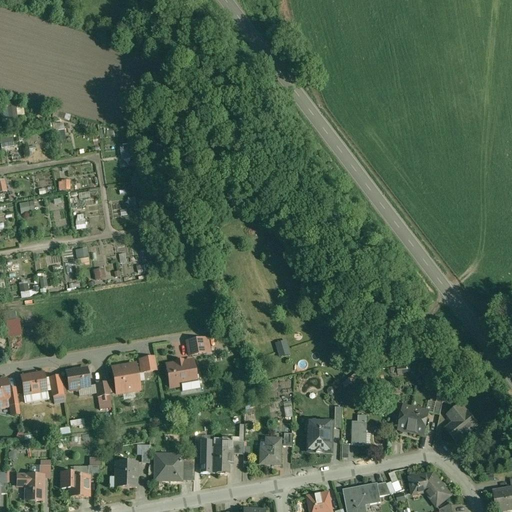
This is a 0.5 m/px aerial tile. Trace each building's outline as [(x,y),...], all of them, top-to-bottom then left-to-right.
[(3,108),(4,119),(26,117),(26,107),(3,108)] [(61,141),(68,140),(65,129),(59,130),(61,141)] [(3,139),(5,149),(17,147),(15,137),(3,139)] [(124,160),(134,157),(131,147),(121,150),(124,160)] [(0,189),(1,194),(10,192),(7,180),(0,181),(0,189)] [(36,201),(21,204),(23,214),(38,211),(36,201)] [(78,216),(79,229),(87,228),(86,215),(78,216)] [(104,264),(104,247),(92,247),(91,264),(104,264)] [(106,258),(116,257),(115,247),(105,248),(106,258)] [(77,250),(78,259),(90,257),(89,248),(77,250)] [(59,255),(49,255),(49,263),(59,262),(59,255)] [(97,280),(107,279),(107,269),(96,270),(97,280)] [(23,298),(41,295),(39,280),(20,283),(23,298)] [(7,320),(19,319),(19,311),(7,312),(7,320)] [(27,337),(22,318),(8,322),(13,340),(27,337)] [(289,340),(277,343),(281,357),(293,354),(289,340)] [(203,341),(187,343),(190,357),(206,354),(203,341)] [(155,359),(140,361),(142,374),(157,372),(155,359)] [(193,363),(167,367),(170,389),(181,387),(182,393),(200,390),(198,382),(196,382),(193,363)] [(135,366),(112,370),(117,395),(123,394),(125,392),(132,391),(134,393),(139,392),(135,366)] [(353,369),(338,379),(341,384),(356,374),(353,369)] [(87,370),(66,374),(69,391),(71,392),(79,391),(80,389),(90,387),(87,370)] [(43,375),(21,378),(24,396),(46,392),(43,375)] [(61,378),(49,380),(52,397),(64,395),(61,378)] [(7,381),(0,381),(0,401),(9,400),(10,399),(8,391),(7,381)] [(108,384),(96,386),(99,404),(112,402),(108,384)] [(19,405),(16,389),(8,391),(10,399),(9,400),(10,407),(19,405)] [(445,393),(439,392),(437,403),(443,405),(445,393)] [(443,405),(437,403),(434,414),(440,416),(440,415),(443,405)] [(285,405),(288,417),(296,416),(293,404),(285,405)] [(468,413),(462,405),(452,413),(458,421),(447,430),(456,443),(479,425),(469,413),(468,413)] [(429,413),(404,408),(399,430),(424,436),(429,413)] [(359,424),(354,423),(353,445),(365,445),(366,417),(359,417),(359,424)] [(333,423),(309,422),(309,423),(311,423),(311,434),(309,434),(308,453),(332,454),(333,423)] [(493,431),(485,422),(476,432),(484,440),(493,431)] [(293,435),(285,434),(284,447),(292,448),(293,435)] [(232,439),(222,439),(222,451),(210,451),(210,442),(199,442),(199,476),(228,476),(228,464),(232,464),(232,456),(232,443),(232,439)] [(281,440),(266,439),(265,454),(260,454),(260,465),(280,466),(281,440)] [(244,443),(232,443),(232,456),(244,456),(244,443)] [(345,459),(353,458),(352,444),(344,445),(345,459)] [(150,451),(142,451),(142,464),(150,464),(150,451)] [(182,457),(156,457),(155,482),(181,482),(182,461),(182,457)] [(195,461),(182,461),(181,482),(194,482),(195,461)] [(136,464),(117,463),(116,488),(136,489),(136,464)] [(51,467),(40,467),(40,477),(44,477),(44,480),(50,480),(51,467)] [(100,467),(88,467),(88,476),(89,477),(89,480),(98,480),(100,467)] [(88,476),(71,476),(71,474),(62,474),(62,489),(70,489),(70,490),(72,490),(72,496),(70,496),(70,498),(89,498),(89,480),(89,477),(88,476)] [(440,486),(435,479),(436,478),(433,475),(410,480),(412,491),(422,489),(437,508),(451,497),(441,485),(440,486)] [(40,477),(18,477),(18,488),(26,488),(26,502),(43,502),(44,480),(44,477),(40,477)] [(392,483),(387,485),(391,495),(396,493),(392,483)] [(386,484),(377,485),(380,497),(391,495),(386,484)] [(377,485),(344,491),(347,511),(365,511),(365,506),(381,503),(380,497),(377,485)] [(511,489),(494,493),(497,511),(500,511),(511,510),(511,489)] [(331,511),(328,494),(308,498),(310,511),(331,511)]
